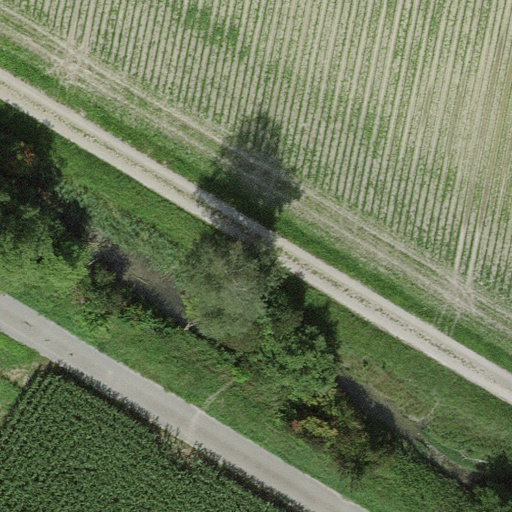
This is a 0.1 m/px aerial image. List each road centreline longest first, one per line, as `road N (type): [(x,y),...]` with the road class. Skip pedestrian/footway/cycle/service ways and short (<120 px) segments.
road 1 (track): [(0,89),(511,397)]
road 2 (residential): [(332,511),(0,313)]
